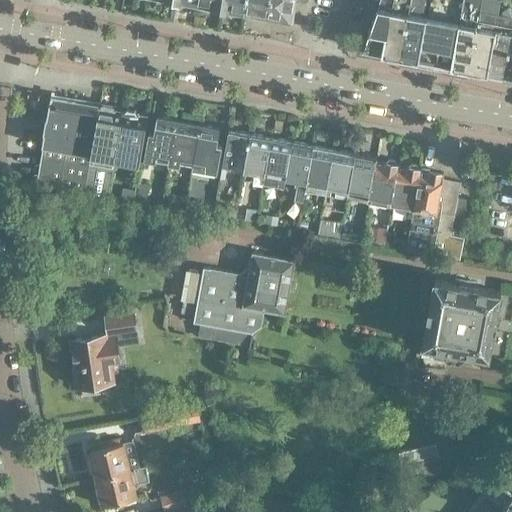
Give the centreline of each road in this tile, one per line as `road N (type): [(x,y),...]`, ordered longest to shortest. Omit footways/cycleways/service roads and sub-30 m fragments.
road 1 (primary): [(318,83),(42,35)]
road 2 (primary): [(511,115),(318,83)]
